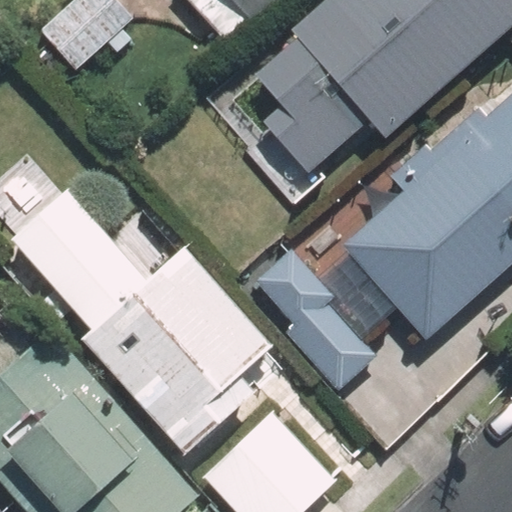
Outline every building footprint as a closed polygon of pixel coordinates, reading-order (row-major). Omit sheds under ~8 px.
[(18,0),(32,16),(50,0),(18,0)] [(111,0),(74,0),(39,31),(73,69),(129,19),(111,0)] [(186,0),(220,37),(241,18),(246,24),(273,0),(186,0)] [(511,0),(324,0),(292,29),(304,43),(259,82),(285,111),(270,124),(312,172),(372,120),(387,137),(511,26),(511,0)] [(511,91),(480,121),(474,114),(426,158),(419,151),(398,170),(407,180),(345,237),(434,334),(511,262),(511,91)] [(65,188),(15,232),(98,325),(87,334),(187,446),(254,388),(238,370),(270,341),(186,247),(148,282),(65,188)] [(294,318),(284,327),(337,387),(375,354),(331,304),(338,298),(297,252),(262,282),(294,318)] [(38,339),(0,295),(0,489),(20,511),(208,511),(177,477),(113,405),(107,410),(42,336),(38,339)] [(269,415),(200,476),(231,511),(298,511),(329,485),(269,415)]
